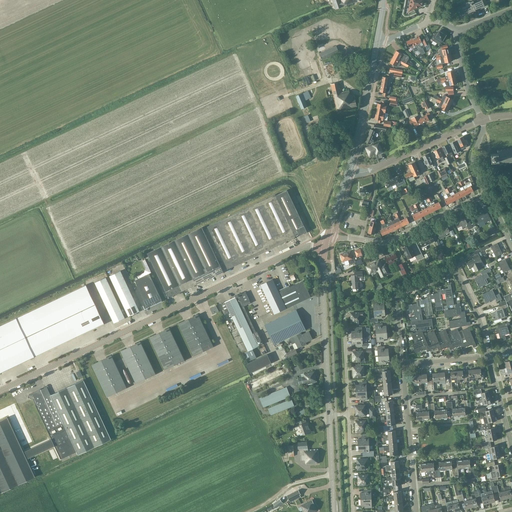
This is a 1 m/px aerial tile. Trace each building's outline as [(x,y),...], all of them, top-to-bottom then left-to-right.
[(329,0),(331,5),(333,4),(335,10),(362,0),(361,0),(329,0)] [(422,4),(422,0),(410,0),(409,9),(411,11),(413,10),(414,10),(414,9),(420,6),(421,4),(422,4)] [(482,0),(474,3),(473,1),(465,4),(466,6),(458,9),(460,14),(466,12),(467,14),(473,12),(472,10),(475,9),(475,10),(484,6),(482,0)] [(438,33),(437,32),(436,33),(435,33),(434,34),(433,36),(434,37),(432,40),(433,41),(437,43),(437,42),(440,44),(442,42),(446,35),(443,34),(443,33),(443,32),(440,30),(439,31),(439,32),(438,33)] [(413,39),(418,50),(421,49),(419,43),(422,42),(419,36),(413,39)] [(414,52),(418,50),(413,39),(406,42),(409,48),(412,46),(414,52)] [(319,53),(320,56),(322,60),(339,53),(336,46),(319,53)] [(436,58),(450,55),(449,48),(442,50),(439,51),(440,55),(436,55),(436,58)] [(404,63),(405,64),(407,61),(409,58),(408,56),(402,53),(402,54),(396,51),(393,57),(404,63)] [(450,55),(436,58),(437,60),(440,60),(441,63),(442,64),(445,63),(452,61),(450,55)] [(403,65),(404,63),(393,57),(390,63),(396,66),(398,62),(403,65)] [(441,81),(455,77),(454,71),(447,72),(448,76),(445,77),(441,78),(441,81)] [(381,84),(387,85),(389,86),(390,78),(389,78),(390,75),(387,74),(387,77),(383,76),(381,84)] [(441,81),(442,83),(445,82),(447,86),(451,86),(450,85),(457,84),(455,77),(441,81)] [(330,84),(331,89),(337,111),(338,114),(341,113),(341,112),(342,112),(342,110),(357,107),(356,103),(354,103),(352,95),(350,95),(349,91),(340,93),(338,82),(330,84)] [(487,83),(476,85),(478,94),(483,93),(482,89),(488,88),(487,83)] [(389,86),(387,85),(381,84),(380,92),(384,93),(383,96),(386,96),(387,93),(389,94),(390,86),(389,86)] [(305,101),(311,98),(308,91),(302,94),(302,93),(295,96),(301,110),(307,107),(305,101)] [(441,101),(444,102),(450,105),(453,99),(446,96),(445,100),(442,99),(441,101)] [(450,105),(444,102),(441,101),(440,104),(442,105),(441,108),(447,111),(450,105)] [(376,111),(382,112),(384,113),(385,113),(387,102),(382,102),(382,104),(378,104),(376,111)] [(384,113),(382,112),(376,111),(375,119),(379,120),(378,122),(381,123),(381,121),(383,121),(384,113)] [(418,115),(419,118),(422,123),(429,120),(427,116),(430,115),(429,112),(426,114),(426,115),(424,116),(422,113),(418,115)] [(422,123),(419,118),(418,115),(414,117),(415,120),(412,121),(412,120),(409,122),(410,124),(412,128),(415,126),(415,127),(422,123)] [(372,139),(372,138),(368,136),(365,142),(370,144),(373,143),(374,141),(373,141),(373,140),(372,139)] [(462,137),(457,139),(460,146),(459,147),(461,150),(467,147),(466,144),(467,143),(466,140),(464,140),(462,137)] [(454,141),(449,144),(451,148),(455,154),(459,152),(454,141)] [(376,154),(382,152),(378,144),(373,146),(373,145),(366,148),(369,156),(376,153),(376,154)] [(450,152),(447,145),(442,147),(445,154),(448,153),(451,158),(453,157),(451,152),(450,152)] [(498,153),(491,154),(492,162),(499,161),(499,164),(511,162),(511,148),(498,150),(498,153)] [(439,160),(443,158),(439,149),(434,151),(438,161),(439,160)] [(422,157),(424,161),(423,162),(425,165),(426,164),(427,166),(432,164),(431,162),(428,154),(422,157)] [(411,172),(405,174),(405,175),(407,179),(413,176),(413,177),(420,174),(414,162),(408,165),(411,172)] [(437,171),(440,178),(449,174),(446,168),(441,170),(441,169),(437,171)] [(399,179),(398,177),(384,183),(387,188),(396,184),(397,187),(405,184),(402,177),(399,179)] [(464,189),(466,194),(473,191),(470,185),(467,187),(466,185),(463,187),(464,189)] [(400,191),(402,196),(410,192),(409,192),(412,191),(410,186),(404,189),(400,191)] [(365,195),(366,192),(364,188),(362,187),(358,189),(357,192),(359,195),(362,196),(365,195)] [(466,194),(464,189),(463,187),(460,189),(461,190),(457,192),(460,197),(466,194)] [(276,196),(295,236),(299,234),(299,235),(300,235),(301,235),(303,234),(302,234),(304,233),(306,233),(306,232),(307,232),(307,231),(305,226),(305,227),(304,226),(287,190),(276,196)] [(453,201),(460,197),(457,192),(451,195),(453,201)] [(295,236),(276,196),(275,194),(207,227),(227,270),(296,237),(295,236)] [(453,201),(451,195),(450,196),(449,194),(447,195),(448,197),(444,199),(447,204),(453,201)] [(431,202),(432,205),(435,210),(441,207),(439,202),(435,204),(433,201),(431,202)] [(428,213),(435,210),(432,205),(425,208),(428,213)] [(421,217),(428,213),(425,208),(419,211),(421,217)] [(421,217),(419,211),(419,212),(417,209),(413,211),(415,214),(412,215),(415,220),(421,217)] [(482,209),(472,214),(475,219),(477,223),(484,220),(485,222),(491,220),(487,213),(484,214),(482,209)] [(399,217),(399,218),(402,226),(409,222),(407,217),(403,219),(402,216),(399,217)] [(396,229),(402,226),(399,218),(395,219),(396,220),(392,221),(396,229)] [(464,218),(455,222),(457,228),(459,231),(462,229),(462,228),(467,226),(467,227),(469,230),(473,228),(472,226),(471,224),(470,221),(467,223),(464,218)] [(396,229),(392,221),(386,224),(389,232),(396,229)] [(382,235),(389,232),(386,224),(382,226),(383,229),(380,230),(382,235)] [(437,231),(440,237),(441,239),(444,237),(443,235),(446,233),(446,234),(450,232),(452,236),(455,235),(453,230),(449,232),(447,226),(437,231)] [(188,234),(210,278),(224,271),(221,265),(202,227),(188,234)] [(196,285),(210,278),(188,234),(175,240),(196,285)] [(431,234),(419,240),(423,246),(421,247),(422,249),(423,250),(425,250),(426,249),(426,247),(426,245),(434,241),(431,234)] [(182,291),(196,285),(175,240),(161,247),(182,291)] [(418,258),(423,256),(419,247),(414,249),(414,247),(413,248),(411,244),(404,247),(409,258),(416,255),(418,258)] [(496,257),(502,254),(499,247),(498,247),(496,244),(491,247),(496,257)] [(168,298),(182,291),(161,247),(147,254),(166,292),(168,298)] [(362,257),(363,250),(360,249),(355,251),(356,255),(352,256),(350,251),(340,254),(342,262),(348,260),(350,264),(355,263),(356,264),(362,262),(360,258),(362,257)] [(397,258),(394,252),(385,257),(388,264),(394,262),(393,260),(394,259),(397,258)] [(479,264),(482,263),(478,254),(472,256),(474,261),(467,264),(470,269),(473,267),(475,272),(481,269),(479,264)] [(378,260),(366,267),(369,274),(378,270),(379,272),(381,277),(383,276),(389,273),(385,265),(382,266),(381,266),(378,260)] [(489,267),(490,268),(490,269),(491,268),(490,266),(497,263),(496,260),(488,264),(489,267)] [(503,273),(510,270),(507,263),(506,264),(504,260),(498,263),(503,273)] [(409,271),(404,262),(398,265),(402,274),(409,271)] [(481,272),(482,275),(475,279),(479,288),(486,284),(488,283),(486,279),(489,277),(487,273),(491,271),(490,269),(490,268),(481,272)] [(140,311),(121,271),(109,276),(128,316),(140,311)] [(358,278),(363,277),(362,271),(354,272),(355,275),(351,276),(352,285),(353,289),(357,289),(357,290),(359,290),(363,289),(362,284),(361,284),(361,281),(358,282),(358,278)] [(162,301),(149,274),(135,280),(137,286),(135,291),(142,306),(143,305),(145,310),(148,308),(148,307),(148,308),(162,302),(161,301),(162,301)] [(106,277),(95,282),(114,323),(125,318),(106,277)] [(261,286),(264,292),(274,314),(311,297),(308,290),(307,291),(302,281),(290,287),(289,287),(286,289),(280,292),(280,291),(279,290),(278,291),(273,280),(261,286)] [(440,289),(441,294),(445,294),(446,306),(454,305),(451,284),(447,285),(448,288),(440,289)] [(86,285),(70,292),(0,325),(0,373),(35,357),(104,325),(95,306),(96,305),(86,285)] [(443,310),(441,294),(440,289),(437,290),(437,293),(430,295),(430,300),(434,299),(436,311),(443,310)] [(492,290),(488,292),(482,295),(485,300),(484,300),(486,304),(489,302),(495,299),(496,302),(501,299),(499,294),(495,296),(492,290)] [(238,329),(232,332),(242,354),(244,353),(248,362),(257,358),(253,349),(259,346),(263,344),(257,331),(256,332),(244,306),(251,303),(246,292),(245,292),(239,295),(238,295),(235,296),(235,297),(221,304),(225,314),(229,312),(238,329)] [(511,292),(503,297),(506,302),(508,301),(511,309),(511,292)] [(433,315),(430,300),(430,295),(426,295),(427,298),(419,300),(420,305),(424,304),(426,316),(433,315)] [(422,320),(420,305),(419,300),(416,300),(416,304),(408,305),(409,310),(413,309),(415,317),(410,318),(411,322),(422,320)] [(445,318),(460,315),(465,314),(464,312),(461,312),(460,304),(455,305),(455,309),(444,311),(445,318)] [(216,305),(210,308),(213,315),(219,312),(216,305)] [(502,309),(506,308),(505,305),(499,307),(499,310),(497,310),(497,312),(491,314),(493,321),(505,318),(502,309)] [(274,345),(306,330),(296,309),(264,325),(274,345)] [(370,319),(370,322),(378,322),(378,319),(379,319),(378,316),(385,316),(384,309),(373,310),(374,318),(370,319)] [(364,312),(361,313),(350,313),(351,323),(359,323),(359,319),(361,319),(361,317),(364,317),(364,312)] [(198,314),(179,324),(194,356),(213,347),(198,314)] [(465,314),(460,315),(460,319),(449,321),(450,328),(470,325),(470,322),(466,322),(465,314)] [(422,320),(411,322),(411,325),(415,325),(416,333),(421,332),(420,328),(432,326),(431,319),(422,320)] [(509,322),(504,324),(497,326),(498,329),(495,329),(496,332),(498,332),(501,341),(506,340),(504,335),(509,333),(507,327),(510,326),(509,322)] [(169,328),(150,337),(165,370),(185,360),(169,328)] [(463,343),(465,348),(472,345),(473,348),(476,347),(469,328),(462,330),(466,342),(463,343)] [(465,348),(463,343),(457,329),(450,331),(455,342),(451,344),(453,349),(460,346),(462,349),(465,348)] [(453,349),(451,344),(445,330),(439,332),(443,344),(439,345),(441,350),(449,347),(450,350),(453,349)] [(441,350),(439,345),(434,331),(427,333),(432,345),(428,346),(430,351),(437,348),(438,351),(441,350)] [(430,351),(428,346),(424,336),(427,335),(426,332),(423,334),(422,332),(412,336),(413,340),(417,338),(419,343),(415,345),(415,343),(412,345),(415,353),(426,349),(427,352),(430,351)] [(302,334),(298,336),(298,335),(297,334),(293,336),(293,337),(293,338),(290,340),(271,349),(278,361),(281,360),(297,352),(310,346),(307,342),(304,334),(303,333),(302,334)] [(362,337),(351,337),(352,344),(355,344),(355,348),(358,347),(362,347),(362,348),(367,348),(367,343),(362,343),(362,337)] [(140,342),(121,351),(136,383),(156,374),(140,342)] [(378,356),(388,355),(388,349),(385,349),(385,346),(377,347),(377,348),(377,350),(378,356)] [(364,358),(363,358),(363,351),(352,351),(352,362),(360,361),(361,362),(361,363),(365,362),(365,359),(364,359),(364,358)] [(268,354),(246,364),(251,373),(272,363),(268,354)] [(111,355),(92,365),(108,397),(127,388),(111,355)] [(388,355),(378,356),(378,363),(379,365),(387,365),(386,362),(389,362),(388,355)] [(361,373),(364,373),(363,367),(353,367),(353,377),(361,377),(361,373)] [(377,378),(390,377),(390,370),(387,371),(387,368),(379,369),(379,372),(382,371),(382,374),(377,375),(377,378)] [(475,377),(475,380),(478,380),(478,377),(481,377),(481,378),(485,378),(484,372),(481,372),(480,368),(474,369),(475,377)] [(475,380),(475,377),(474,369),(468,370),(469,373),(466,374),(467,381),(470,381),(469,378),(472,377),(473,381),(475,381),(475,380)] [(467,381),(466,374),(463,374),(463,370),(456,371),(457,379),(458,383),(460,382),(460,379),(463,378),(464,382),(467,381)] [(298,377),(299,383),(299,385),(305,384),(305,385),(317,383),(315,371),(303,373),(304,376),(298,377)] [(458,383),(457,379),(456,371),(450,371),(451,375),(448,375),(449,389),(452,389),(451,379),(455,379),(455,383),(458,383)] [(449,389),(448,375),(445,376),(444,372),(438,373),(439,381),(445,380),(446,389),(449,389)] [(433,381),(439,381),(438,373),(432,373),(433,377),(430,377),(431,391),(434,390),(433,381)] [(422,385),(421,382),(420,374),(414,375),(415,383),(413,383),(414,385),(414,386),(422,385)] [(431,391),(430,377),(427,377),(426,374),(420,374),(421,382),(422,385),(424,385),(424,382),(427,382),(428,391),(431,391)] [(7,418),(0,420),(0,489),(1,492),(35,477),(26,459),(54,446),(60,460),(76,452),(77,455),(111,439),(83,380),(50,395),(47,389),(48,387),(45,386),(44,389),(40,390),(40,389),(28,395),(27,397),(30,398),(31,399),(32,399),(51,439),(23,452),(7,418)] [(263,408),(291,397),(287,387),(260,398),(263,408)] [(479,400),(490,397),(488,391),(482,393),(481,390),(473,392),(474,395),(476,394),(477,398),(479,397),(479,400)] [(485,405),(488,404),(491,403),(490,397),(479,400),(476,401),(477,403),(483,402),(484,405),(477,406),(477,410),(485,408),(485,405)] [(380,408),(393,407),(393,401),(386,401),(386,398),(380,399),(374,399),(375,402),(380,402),(385,401),(385,405),(380,405),(380,408)] [(271,415),(294,406),(291,399),(268,408),(271,415)] [(458,406),(458,408),(459,416),(465,415),(465,409),(468,408),(467,400),(464,400),(464,407),(461,408),(461,405),(458,406)] [(447,413),(449,413),(448,402),(445,402),(446,409),(443,409),(443,407),(440,407),(441,418),(443,417),(443,418),(444,419),(446,418),(447,418),(447,417),(447,416),(447,413)] [(452,402),(448,402),(449,413),(452,412),(453,417),(459,416),(458,408),(452,408),(452,402)] [(434,403),(431,404),(431,412),(434,412),(435,418),(441,418),(440,407),(437,408),(437,410),(434,410),(434,403)] [(423,419),(422,409),(422,404),(415,405),(416,408),(419,408),(419,412),(416,412),(416,411),(413,411),(414,417),(416,416),(417,420),(423,419)] [(425,408),(422,409),(423,419),(429,419),(429,412),(431,412),(431,404),(427,404),(428,411),(425,411),(425,408)] [(365,415),(365,412),(365,405),(354,405),(355,416),(365,415)] [(484,417),(494,415),(493,409),(486,411),(485,408),(477,410),(478,413),(482,412),(483,416),(481,416),(481,418),(483,418),(484,418),(484,417)] [(482,427),(490,425),(489,422),(496,421),(494,415),(484,417),(484,418),(483,418),(484,424),(481,424),(482,427)] [(363,427),(366,427),(365,420),(355,421),(355,431),(355,432),(357,433),(362,433),(363,432),(363,431),(363,427)] [(292,425),(293,429),(298,427),(300,426),(301,431),(299,432),(300,436),(303,435),(311,432),(308,422),(307,422),(302,424),(301,421),(292,425)] [(485,436),(495,434),(494,427),(491,428),(490,425),(482,427),(482,430),(486,429),(487,433),(484,433),(485,436)] [(482,446),(491,444),(490,441),(497,440),(495,434),(485,436),(486,441),(482,442),(482,446)] [(488,454),(499,451),(498,445),(491,447),(491,444),(482,446),(483,449),(489,447),(489,451),(488,451),(488,454)] [(304,455),(305,460),(305,461),(305,465),(319,464),(318,449),(304,450),(304,451),(304,455)] [(486,463),(494,462),(494,459),(500,457),(499,451),(488,454),(487,454),(486,454),(487,460),(485,460),(486,463)] [(365,466),(367,466),(367,459),(357,459),(357,470),(365,469),(365,466)] [(470,474),(473,474),(473,466),(470,466),(469,459),(463,460),(464,468),(470,467),(470,474)] [(454,467),(455,476),(458,475),(457,469),(464,468),(463,460),(457,460),(457,463),(457,467),(454,467)] [(440,470),(445,469),(445,461),(438,462),(439,465),(436,465),(437,477),(440,477),(440,470)] [(451,461),(445,461),(445,469),(451,469),(452,476),(455,476),(454,467),(454,463),(451,463),(451,461)] [(433,462),(427,463),(428,474),(434,474),(434,477),(437,477),(436,465),(433,465),(433,462)] [(492,472),(503,469),(502,463),(495,465),(494,462),(486,463),(487,467),(494,465),(494,468),(492,469),(492,472)] [(503,469),(492,472),(490,472),(491,477),(489,478),(490,481),(498,479),(497,477),(504,475),(503,469)] [(366,481),(368,481),(368,474),(357,475),(358,485),(366,485),(366,481)] [(506,498),(504,488),(501,489),(502,492),(499,492),(497,485),(494,486),(496,494),(499,493),(500,500),(506,498)] [(493,495),(496,494),(494,486),(491,487),(493,494),(490,495),(489,492),(486,492),(489,503),(495,501),(493,495)] [(360,499),(371,498),(371,492),(371,489),(363,490),(364,492),(360,493),(360,499)] [(300,495),(301,495),(298,490),(287,496),(289,501),(292,499),(293,501),(301,497),(300,495)] [(489,503),(486,492),(481,494),(480,490),(477,491),(479,498),(481,498),(483,504),(489,503)] [(476,499),(479,498),(477,491),(473,491),(475,498),(472,499),(472,496),(469,497),(470,500),(471,507),(477,506),(476,499)] [(470,500),(469,497),(466,497),(467,500),(464,501),(462,494),(459,495),(461,503),(464,502),(466,509),(471,507),(470,500)] [(458,504),(461,503),(459,495),(456,496),(457,500),(451,501),(454,511),(460,510),(458,504)] [(371,498),(360,499),(361,506),(365,506),(364,508),(371,508),(371,498)] [(452,511),(454,511),(451,501),(449,502),(450,505),(447,505),(445,498),(442,499),(444,507),(447,506),(447,511),(452,511)] [(442,511),(441,508),(444,507),(442,499),(439,500),(440,504),(436,505),(437,508),(435,508),(435,511),(442,511)] [(314,505),(312,500),(301,506),(303,511),(313,511),(317,510),(314,505)] [(435,511),(435,508),(434,504),(428,505),(427,503),(424,504),(425,506),(421,507),(422,511),(424,511),(426,511),(429,511),(435,511)]
